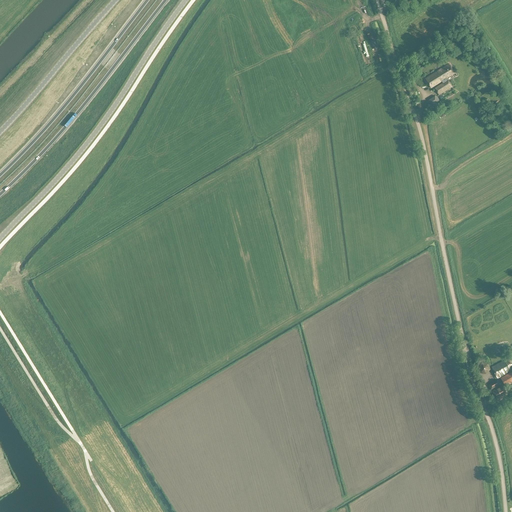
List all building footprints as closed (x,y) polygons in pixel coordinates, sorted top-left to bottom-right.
[(376,65),(384,62),(373,27),(368,28),(370,33),(363,35),(364,38),(368,37),(369,41),(371,40),(372,45),(370,46),(376,65)] [(439,95),(452,86),(448,80),(447,80),(446,78),(455,73),(449,64),(425,79),(431,88),(442,81),(443,83),(435,88),(439,95)] [(439,100),(437,96),(435,96),(428,100),(431,105),(439,100)] [(497,378),(510,371),(510,372),(500,378),(505,386),(511,381),(511,369),(511,370),(511,369),(511,355),(491,367),(497,378)] [(486,374),(490,369),(488,364),(483,362),(479,366),(480,372),(486,374)] [(502,385),(492,391),(497,400),(507,394),(502,385)]
